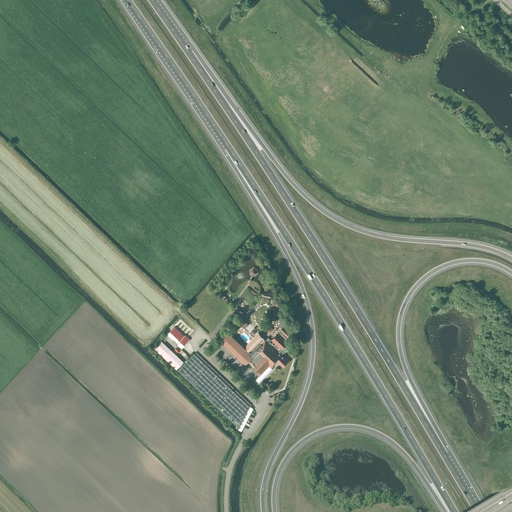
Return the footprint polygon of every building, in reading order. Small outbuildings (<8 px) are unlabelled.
[(288,325),(284,316),(282,316),(279,320),(281,323),(279,326),(282,329),(271,340),(268,337),(265,340),(258,333),(245,347),(227,330),(214,343),(217,346),(222,340),(257,373),(259,371),(261,373),(269,365),(272,368),(277,362),(282,366),(288,361),(281,354),(283,352),(284,353),(292,345),(287,340),(292,335),(289,333),(291,331),(287,327),(288,325)] [(247,326),(250,322),(245,317),(241,322),(247,326)] [(185,335),(174,326),(167,333),(172,338),(173,337),(178,342),(177,343),(181,347),(190,338),(185,334),(185,335)] [(183,362),(161,341),(154,349),(176,370),(183,362)] [(183,369),(191,378),(195,375),(186,366),(183,369)]
